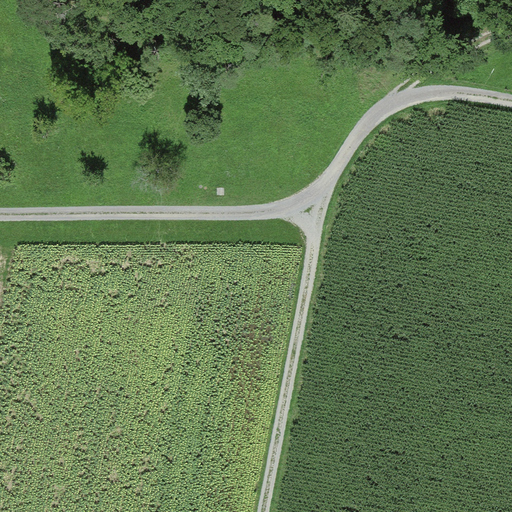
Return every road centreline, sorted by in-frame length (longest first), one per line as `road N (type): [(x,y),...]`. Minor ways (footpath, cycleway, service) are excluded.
road 1 (track): [(0,223),(287,212),(321,197),(372,122),(431,97),(511,102)]
road 2 (track): [(321,197),(264,511)]
road 3 (track): [(372,122),(414,86),(511,31)]
